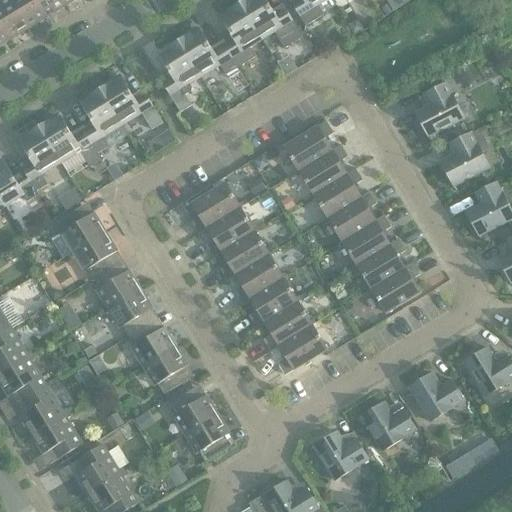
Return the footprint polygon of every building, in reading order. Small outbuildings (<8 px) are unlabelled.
[(0,0),(0,22),(10,40),(29,29),(11,0),(0,0)] [(11,0),(29,29),(47,17),(36,0),(11,0)] [(36,0),(47,17),(66,6),(62,0),(36,0)] [(246,0),(240,4),(262,40),(275,32),(285,49),(303,37),(286,10),(276,17),(265,0),(246,0)] [(326,0),(302,0),(293,6),(306,26),(324,15),(318,5),(326,0)] [(225,48),(238,68),(256,57),(250,47),(262,40),(240,4),(220,16),(235,41),(225,48)] [(389,4),(382,8),(386,15),(394,10),(389,4)] [(354,21),(347,25),(353,35),(364,29),(360,22),(354,21)] [(0,46),(10,40),(0,22),(0,46)] [(179,42),(201,77),(220,65),(226,75),(238,68),(225,48),(215,54),(199,29),(179,42)] [(164,85),(171,97),(180,113),(192,106),(185,95),(191,91),(192,88),(190,84),(201,77),(179,42),(158,54),(174,79),(164,85)] [(473,65),(457,73),(463,85),(479,76),(473,65)] [(163,123),(147,97),(147,96),(136,102),(121,77),(100,90),(122,125),(142,114),(152,130),(163,123)] [(429,138),(464,119),(446,84),(425,95),(430,105),(416,113),(429,138)] [(96,127),(85,134),(98,154),(109,147),(103,137),(122,125),(100,90),(80,102),(96,127)] [(39,127),(61,163),(80,151),(91,168),(102,161),(98,154),(85,134),(75,140),(59,115),(39,127)] [(333,151),(332,151),(325,139),(334,134),(327,121),(285,147),(299,172),(333,151)] [(24,171),(26,175),(37,191),(48,185),(42,175),(61,163),(39,127),(19,140),(34,165),(24,171)] [(490,169),(481,153),(490,149),(480,129),(450,144),(455,155),(441,162),(454,187),(490,169)] [(169,130),(156,139),(163,150),(176,141),(169,130)] [(333,151),(299,172),(314,195),(347,175),(347,174),(340,163),(348,157),(341,145),(332,151),(333,151)] [(263,155),(254,161),(260,171),(265,167),(267,161),(263,155)] [(0,163),(0,198),(5,206),(23,195),(27,202),(39,195),(37,191),(26,175),(16,181),(3,161),(0,163)] [(347,175),(314,195),(328,219),(362,198),(361,198),(354,186),(363,181),(355,169),(347,174),(347,175)] [(259,179),(250,185),(257,195),(266,190),(259,179)] [(207,228),(240,208),(225,183),(192,204),(200,217),(192,222),(199,235),(208,229),(207,228)] [(479,237),(511,220),(511,212),(497,183),(475,194),(481,205),(467,212),(479,237)] [(77,187),(60,197),(67,208),(84,197),(77,187)] [(362,198),(328,219),(343,242),(376,222),(375,221),(368,210),(377,204),(370,192),(361,198),(362,198)] [(290,198),(282,203),(287,211),(295,206),(290,198)] [(44,207),(36,212),(43,224),(52,219),(44,207)] [(73,252),(106,232),(94,213),(88,217),(82,207),(58,221),(64,232),(61,233),(73,252)] [(207,228),(208,229),(215,241),(206,246),(213,258),(222,253),(222,252),(255,231),(240,208),(207,228)] [(390,246),(390,245),(383,233),(392,228),(384,216),(375,221),(376,222),(343,242),(357,266),(390,246)] [(222,252),(222,253),(229,264),(220,270),(228,281),(237,276),(236,275),(269,255),(255,231),(222,252)] [(106,232),(73,252),(85,272),(88,270),(93,279),(117,265),(111,255),(118,251),(106,232)] [(511,284),(511,283),(511,238),(507,241),(511,250),(511,252),(499,259),(511,284)] [(390,246),(357,266),(372,289),(405,269),(404,268),(397,257),(406,251),(399,239),(390,245),(390,246)] [(242,305),(251,300),(250,299),(284,279),(269,255),(236,275),(237,276),(244,288),(235,293),(242,305)] [(405,269),(372,289),(387,313),(420,293),(412,280),(421,275),(413,263),(404,268),(405,269)] [(117,265),(93,279),(99,289),(97,290),(108,310),(141,290),(129,270),(123,274),(117,265)] [(257,329),(265,323),(265,322),(298,302),(284,279),(250,299),(251,300),(258,311),(249,317),(257,329)] [(52,289),(47,292),(53,302),(63,296),(60,291),(52,289)] [(128,337),(152,322),(147,313),(153,309),(141,290),(108,310),(120,329),(123,327),(128,337)] [(0,301),(0,336),(12,329),(0,309),(0,302),(0,301)] [(356,301),(347,307),(362,331),(371,325),(356,301)] [(271,352),(280,347),(279,346),(313,326),(298,302),(265,322),(265,323),(272,335),(264,340),(271,352)] [(75,314),(63,321),(70,331),(81,324),(75,314)] [(152,322),(128,337),(134,346),(132,348),(143,367),(176,347),(164,328),(158,331),(152,322)] [(279,346),(280,347),(287,358),(278,364),(285,376),(327,350),(313,326),(279,346)] [(12,329),(0,336),(0,376),(33,356),(31,352),(27,354),(12,329)] [(92,345),(84,351),(89,359),(97,354),(92,345)] [(176,347),(143,367),(155,386),(158,385),(164,395),(188,380),(182,370),(188,366),(176,347)] [(485,397),(511,380),(511,364),(506,355),(496,362),(488,348),(464,363),(485,397)] [(33,356),(0,376),(0,382),(9,397),(15,393),(21,403),(47,387),(32,362),(35,360),(33,356)] [(430,422),(464,401),(451,381),(441,387),(433,374),(409,388),(430,422)] [(47,387),(21,403),(27,412),(20,416),(32,435),(68,413),(66,409),(63,411),(47,387)] [(185,435),(218,415),(206,396),(200,400),(194,389),(170,404),(176,414),(173,416),(185,435)] [(382,451),(416,431),(404,410),(394,416),(385,403),(361,417),(382,451)] [(146,412),(134,420),(141,431),(153,424),(146,412)] [(68,413),(32,435),(44,455),(50,451),(57,461),(83,445),(67,419),(71,417),(68,413)] [(117,413),(106,420),(113,431),(124,424),(117,413)] [(218,415),(185,435),(197,454),(200,453),(206,463),(230,448),(223,438),(230,434),(218,415)] [(335,481),(369,460),(356,439),(346,445),(338,432),(314,447),(335,481)] [(88,494),(125,472),(122,468),(119,470),(103,445),(77,461),(83,471),(77,475),(88,494)] [(180,470),(169,477),(176,489),(188,482),(180,470)] [(125,472),(88,494),(99,511),(102,511),(106,509),(108,511),(125,511),(139,503),(123,478),(127,476),(125,472)] [(314,511),(319,509),(306,488),(296,495),(288,481),(250,504),(255,511),(314,511)]
